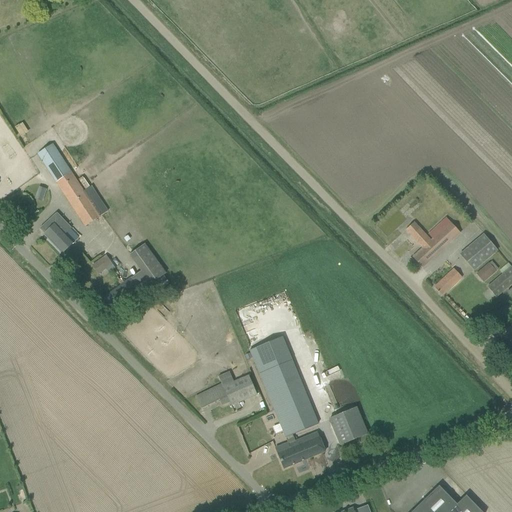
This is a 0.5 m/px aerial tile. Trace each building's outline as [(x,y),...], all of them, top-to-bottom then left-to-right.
[(29,132),(26,125),(18,129),(21,136),(29,132)] [(38,154),(85,227),(108,211),(96,193),(95,194),(90,187),(84,191),(54,144),(38,154)] [(34,200),(42,202),(47,190),(39,187),(34,200)] [(44,235),(62,254),(72,244),(64,236),(71,229),(56,214),(40,229),(45,234),(44,235)] [(430,241),(414,223),(406,230),(423,248),(412,258),(422,268),(460,233),(446,218),(428,235),(432,239),(430,241)] [(460,255),(474,271),(497,251),(483,234),(460,255)] [(98,301),(108,315),(140,292),(154,282),(160,291),(169,283),(164,275),(166,274),(145,244),(129,255),(141,272),(131,279),(130,278),(98,301)] [(93,265),(92,265),(97,273),(98,275),(104,271),(106,270),(109,273),(114,269),(115,269),(106,255),(93,265)] [(496,272),(489,263),(476,274),(483,283),(496,272)] [(487,287),(497,298),(511,284),(511,268),(511,267),(487,287)] [(434,288),(441,296),(461,278),(454,270),(434,288)] [(170,285),(160,292),(164,297),(174,290),(170,285)] [(464,312),(462,315),(469,323),(472,321),(464,312)] [(282,338),(249,351),(259,375),(268,398),(287,444),(276,449),(284,469),(325,452),(321,443),(317,432),(295,441),(292,435),(317,425),(291,362),(282,338)] [(229,372),(218,377),(220,381),(231,376),(229,372)] [(233,381),(222,386),(229,403),(237,399),(238,402),(257,394),(248,375),(233,381)] [(216,388),(196,397),(201,409),(219,401),(222,406),(229,403),(222,386),(222,385),(216,388)] [(330,420),(340,445),(367,434),(356,409),(330,420)] [(439,486),(412,511),(481,511),(466,496),(457,505),(439,486)]
